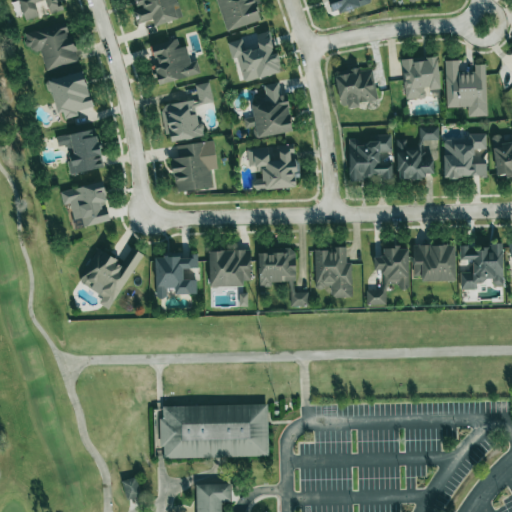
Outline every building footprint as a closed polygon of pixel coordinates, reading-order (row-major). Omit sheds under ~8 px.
[(17,0),(15,1),(18,16),(23,14),(25,20),(42,16),(38,3),(45,1),(48,14),(60,10),(57,0),(17,0)] [(181,18),(176,0),(135,0),(138,9),(133,11),(136,24),(152,20),(154,25),(181,18)] [(215,0),(226,31),(260,20),(254,1),(256,0),(215,0)] [(370,3),(369,0),(328,0),(328,1),(332,15),(370,3)] [(45,71),(77,62),(67,25),(25,36),(29,54),(40,51),(45,71)] [(227,42),(231,59),(237,58),(242,82),(280,73),(270,31),(255,35),(258,48),(245,51),(242,39),(227,42)] [(200,75),(197,61),(190,62),(186,46),(179,48),(177,39),(150,45),(159,84),(200,75)] [(401,61),(404,100),(425,98),(424,90),(439,89),(437,59),(401,61)] [(485,64),(474,65),(474,73),(458,74),(458,61),(445,61),(446,108),(467,107),(467,117),(486,116),(485,64)] [(376,100),(372,68),(335,74),(340,108),(359,105),(358,103),(376,100)] [(49,80),(60,120),(78,116),(77,111),(92,107),(82,71),(49,80)] [(212,103),(209,83),(195,85),(197,105),(212,103)] [(292,132),(287,94),(279,96),(277,83),(263,85),(265,94),(251,96),(256,137),(292,132)] [(167,142),(201,137),(195,100),(161,105),(167,142)] [(396,139),(397,180),(424,179),(424,174),(433,174),(433,159),(424,160),(424,141),(438,140),(438,127),(418,127),(418,149),(406,149),(406,139),(396,139)] [(71,174),(102,168),(96,130),(56,136),(57,147),(66,145),(71,174)] [(486,176),(485,164),(473,164),(472,150),(486,149),(485,134),(468,134),(468,141),(443,142),(444,178),(486,176)] [(496,177),(511,175),(511,134),(506,136),(506,135),(492,136),(496,177)] [(349,180),(392,179),(391,165),(379,165),(379,152),(391,152),(391,135),(377,135),(377,140),(348,141),(349,180)] [(176,145),(177,158),(172,159),(174,192),(212,189),(210,170),(216,169),(214,142),(176,145)] [(295,188),(295,178),(298,178),(296,145),(278,145),(279,161),(268,162),(268,148),(247,149),(247,167),(258,167),(259,179),(253,180),(254,190),(295,188)] [(110,221),(102,182),(59,191),(63,205),(69,204),(75,229),(110,221)] [(412,246),(413,281),(455,280),(454,244),(412,246)] [(503,286),(502,246),(468,247),(468,245),(459,245),(459,260),(472,260),(472,273),(460,273),(460,290),(476,289),(476,282),(491,281),(492,286),(503,286)] [(385,305),(386,287),(398,287),(398,289),(408,289),(408,248),(383,247),(383,257),(373,257),(373,272),(382,272),(382,290),(366,290),(366,305),(385,305)] [(314,249),(315,288),(331,288),(331,298),(352,297),(351,263),(346,263),(345,249),(314,249)] [(141,254),(134,250),(126,265),(98,250),(80,284),(103,296),(98,304),(110,310),(141,254)] [(209,251),(209,287),(243,287),(243,281),(250,281),(250,250),(209,251)] [(258,252),(259,286),(273,286),(272,282),(290,282),(290,307),(308,307),(307,292),(295,292),(294,251),(258,252)] [(196,294),(196,279),(183,280),(183,269),(197,268),(197,256),(178,257),(178,256),(154,256),(156,298),(166,298),(166,288),(174,288),(174,295),(196,294)] [(239,293),(239,307),(247,307),(247,294),(239,293)] [(163,458),(266,457),(265,405),(162,406),(163,458)] [(125,500),(140,496),(136,478),(121,481),(125,500)] [(194,511),(194,487),(229,486),(229,501),(219,501),(219,511),(194,511)]
